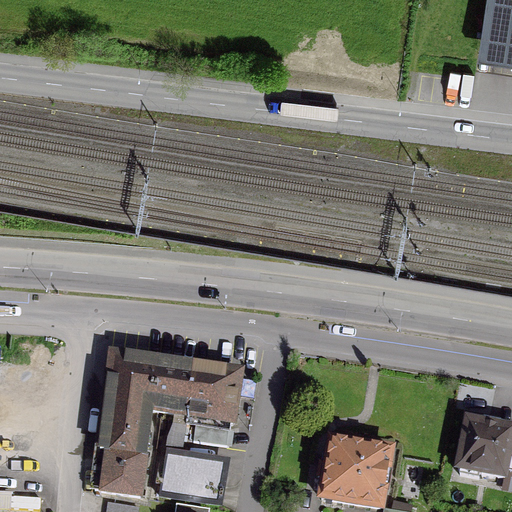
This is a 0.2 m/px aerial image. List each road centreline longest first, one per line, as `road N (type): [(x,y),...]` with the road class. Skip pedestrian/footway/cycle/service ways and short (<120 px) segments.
road 1 (residential): [(0,79),(511,144)]
road 2 (primary): [(0,270),(511,328)]
road 3 (residential): [(280,335),(511,371)]
road 4 (residential): [(89,318),(64,511)]
road 5 (residential): [(89,318),(280,335)]
road 6 (residential): [(280,335),(251,511)]
